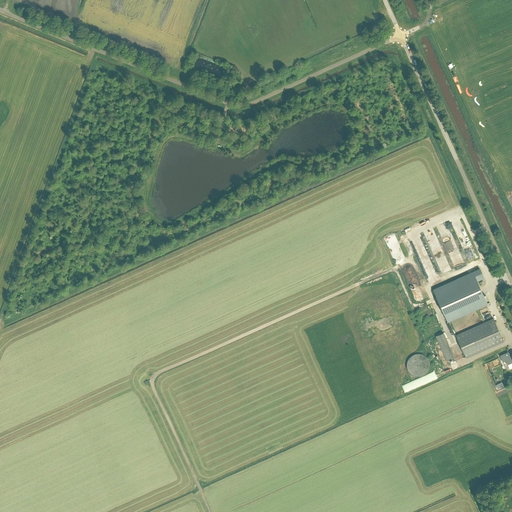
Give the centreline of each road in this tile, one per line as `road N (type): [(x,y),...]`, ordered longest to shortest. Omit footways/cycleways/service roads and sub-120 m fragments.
road 1 (track): [(485,226),(153,378),(210,511)]
road 2 (unclassified): [(400,35),(238,105),(0,10)]
road 3 (tertiary): [(511,284),(400,35)]
